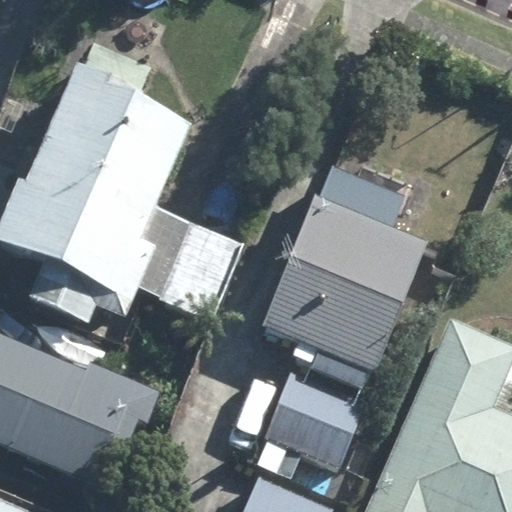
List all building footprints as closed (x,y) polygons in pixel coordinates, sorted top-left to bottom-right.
[(245,252),(156,215),(190,135),(139,113),(143,103),(74,74),(24,192),(17,189),(0,228),(0,252),(42,270),(27,306),(117,344),(137,297),(213,328),(245,252)] [(404,210),(328,180),(317,207),(309,204),(257,336),(377,382),(425,259),(390,246),(404,210)] [(511,354),(449,327),(367,511),(511,511),(511,422),(495,415),(511,375),(511,354)] [(0,342),(0,458),(107,501),(136,429),(148,434),(162,400),(89,371),(86,377),(0,342)] [(367,386),(315,363),(306,383),(290,375),(260,442),(339,476),(369,408),(360,404),(367,386)] [(287,457),(266,448),(256,470),(277,480),(287,457)] [(323,511),(257,483),(244,511),(323,511)]
